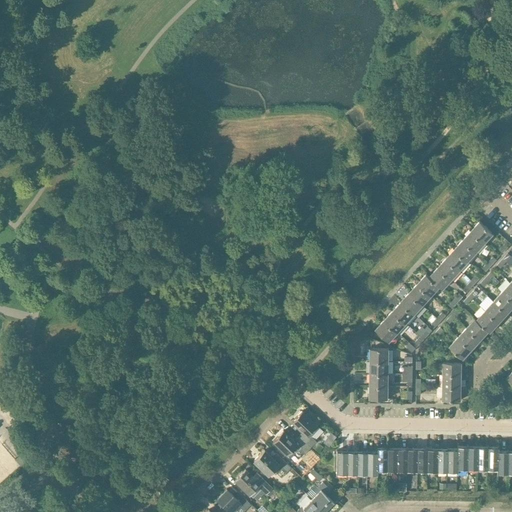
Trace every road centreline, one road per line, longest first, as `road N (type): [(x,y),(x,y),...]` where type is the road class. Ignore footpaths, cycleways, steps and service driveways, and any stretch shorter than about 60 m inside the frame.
road 1 (residential): [(511,426),(341,423),(310,393)]
road 2 (unknown): [(397,172),(420,179),(511,74)]
road 3 (residential): [(180,511),(292,399)]
